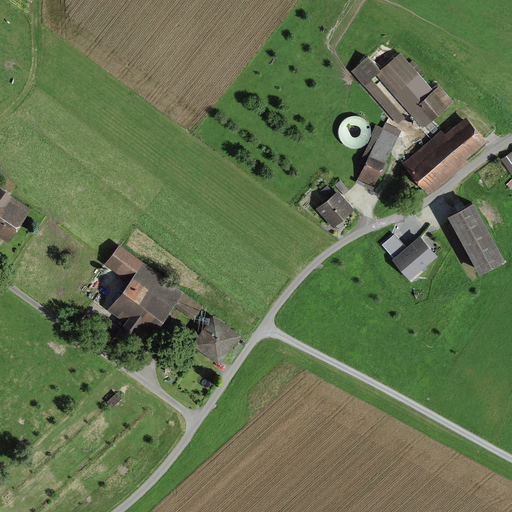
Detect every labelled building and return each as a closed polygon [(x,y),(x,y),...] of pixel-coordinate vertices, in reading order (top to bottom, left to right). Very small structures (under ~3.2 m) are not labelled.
[(370,54),(351,71),(399,126),(415,112),(425,124),(452,101),(439,86),(433,92),(401,55),(384,70),(370,54)] [(340,143),(357,147),(364,119),(347,115),(340,143)] [(482,139),(465,118),(445,135),(441,131),(403,163),(428,192),(467,160),(463,155),(482,139)] [(401,130),(385,123),(359,176),(375,184),(401,130)] [(511,150),(503,157),(511,169),(511,150)] [(27,210),(0,190),(0,236),(6,241),(27,210)] [(337,191),(317,208),(333,227),(353,211),(337,191)] [(472,201),(447,215),(478,271),(503,257),(472,201)] [(395,258),(409,275),(435,253),(421,236),(395,258)] [(200,306),(118,248),(107,264),(130,280),(109,309),(150,338),(172,306),(191,319),(200,306)] [(238,335),(212,316),(193,343),(219,362),(238,335)]
